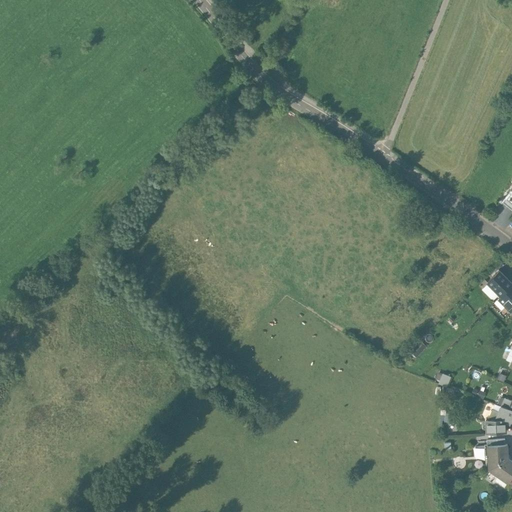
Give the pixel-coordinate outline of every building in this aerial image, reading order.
[(511,190),(510,193),(509,192),(501,202),(503,203),(502,204),(511,212),(511,190)] [(485,286),(499,300),(511,287),(498,273),(485,286)] [(511,287),(499,300),(497,302),(510,315),(511,312),(511,287)] [(450,376),(442,374),(438,384),(446,387),(450,376)] [(500,407),(509,410),(511,411),(511,402),(503,399),(500,407)] [(511,411),(509,410),(500,407),(497,412),(492,411),(488,421),(504,420),(505,424),(510,425),(511,422),(511,411)] [(505,424),(504,420),(488,421),(486,422),(486,434),(506,433),(505,424)] [(487,447),(486,447),(487,472),(508,461),(507,445),(504,446),(487,447)] [(497,479),(508,486),(511,480),(511,463),(508,461),(487,472),(497,479)] [(508,486),(497,479),(495,482),(506,489),(508,486)]
